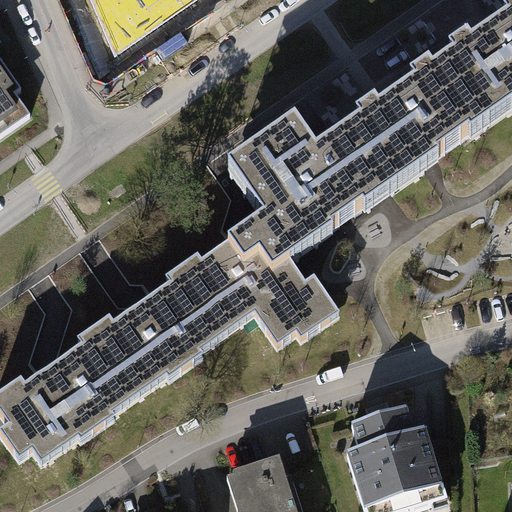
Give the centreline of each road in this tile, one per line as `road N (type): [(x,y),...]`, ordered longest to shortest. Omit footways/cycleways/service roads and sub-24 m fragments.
road 1 (residential): [(511,341),(250,419),(192,443),(78,511)]
road 2 (residential): [(91,150),(305,0)]
road 3 (residential): [(27,0),(91,150)]
